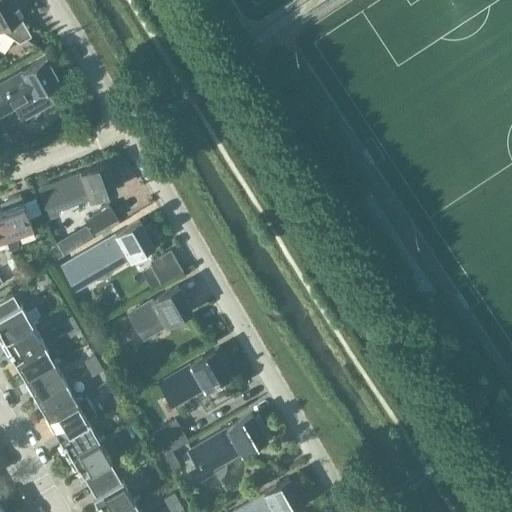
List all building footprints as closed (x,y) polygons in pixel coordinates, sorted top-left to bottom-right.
[(0,0),(0,49),(5,52),(14,38),(19,41),(32,34),(21,15),(22,15),(13,0),(0,0)] [(0,131),(4,129),(0,121),(0,114),(1,114),(1,115),(15,106),(22,119),(52,101),(45,89),(60,81),(46,56),(0,82),(0,131)] [(80,172),(81,172),(39,188),(49,213),(90,198),(116,188),(107,162),(80,172)] [(370,188),(358,196),(419,291),(431,283),(370,188)] [(8,206),(0,209),(0,221),(6,238),(10,249),(19,246),(17,233),(34,227),(21,194),(5,200),(8,206)] [(110,204),(85,218),(94,232),(118,218),(110,204)] [(152,249),(154,247),(156,246),(157,245),(158,243),(158,242),(158,241),(158,240),(157,239),(153,232),(154,232),(149,223),(144,226),(140,219),(62,265),(71,280),(87,271),(92,280),(95,278),(100,278),(105,277),(110,274),(113,270),(116,266),(145,249),(147,252),(152,249)] [(63,238),(57,241),(64,254),(70,250),(63,238)] [(63,253),(57,242),(49,247),(56,258),(63,253)] [(152,266),(144,270),(153,286),(161,281),(152,266)] [(191,309),(177,285),(129,313),(143,337),(191,309)] [(0,341),(38,319),(37,318),(32,321),(21,303),(19,304),(13,293),(0,300),(0,341)] [(67,328),(77,322),(73,315),(62,321),(67,328)] [(38,320),(38,319),(0,341),(7,354),(10,352),(14,359),(44,342),(33,323),(38,320)] [(77,322),(67,328),(71,336),(81,330),(77,322)] [(54,360),(44,342),(14,359),(25,378),(60,358),(59,357),(54,360)] [(222,382),(220,380),(219,378),(228,373),(223,364),(227,362),(219,346),(159,381),(173,405),(204,387),(206,391),(222,382)] [(89,367),(99,361),(95,354),(85,360),(89,367)] [(61,359),(60,358),(25,378),(36,397),(66,380),(55,362),(61,359)] [(99,361),(89,367),(93,375),(103,369),(99,361)] [(130,362),(127,379),(138,381),(142,365),(130,362)] [(76,398),(66,380),(36,397),(47,417),(82,396),(82,395),(76,398)] [(112,407),(122,402),(117,393),(107,398),(112,407)] [(47,417),(58,436),(88,419),(96,414),(85,395),(82,396),(47,417)] [(122,402),(112,407),(117,416),(121,414),(127,411),(122,402)] [(127,411),(121,414),(126,422),(137,416),(133,408),(127,411)] [(254,417),(251,413),(189,449),(197,464),(190,468),(197,481),(213,472),(211,468),(256,442),(258,446),(272,438),(259,414),(254,417)] [(99,437),(88,419),(58,436),(62,443),(60,444),(67,457),(104,435),(104,434),(99,437)] [(167,452),(171,450),(171,449),(187,439),(175,419),(155,431),(167,452)] [(105,436),(104,435),(67,457),(74,469),(77,467),(81,475),(83,474),(89,484),(115,469),(109,459),(111,457),(100,439),(105,436)] [(171,450),(167,452),(161,456),(169,470),(179,464),(171,450)] [(95,505),(98,511),(110,511),(140,495),(139,494),(134,497),(123,479),(121,480),(115,469),(89,484),(95,495),(93,496),(97,503),(95,505)] [(264,492),(233,510),(234,511),(283,511),(293,506),(295,510),(309,502),(297,482),(292,484),(288,477),(264,491),(264,492)] [(168,505),(178,499),(174,492),(164,498),(168,505)] [(140,496),(140,495),(110,511),(142,511),(135,500),(140,496)] [(178,499),(168,505),(172,511),(182,506),(178,499)] [(198,504),(196,509),(197,511),(208,511),(210,508),(207,503),(202,502),(198,504)]
